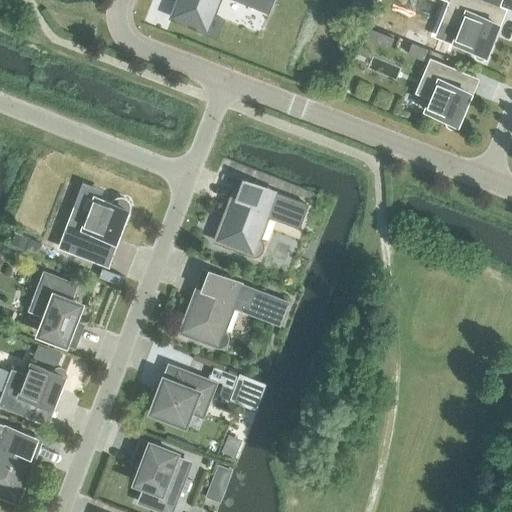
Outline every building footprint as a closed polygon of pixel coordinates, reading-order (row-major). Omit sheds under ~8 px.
[(178,0),(172,16),(189,22),(188,25),(215,36),(222,19),(211,14),(216,0),(238,0),(267,12),(271,0),(178,0)] [(478,0),(454,0),(445,23),(459,29),(453,42),(474,50),(474,53),(475,57),(478,59),(482,59),(485,58),(487,55),(492,41),(490,40),(497,22),(495,22),(499,10),(505,12),(505,10),(478,0)] [(412,41),(408,52),(421,58),(426,47),(412,41)] [(462,89),(467,78),(468,76),(431,60),(417,91),(431,97),(425,110),(446,119),(445,122),(447,125),(449,127),(453,128),(456,126),(458,124),(464,110),(462,109),(469,92),(462,89)] [(262,247),(262,243),(260,240),(256,238),(265,214),(298,226),(306,204),(243,180),(233,208),(230,206),(217,239),(236,246),(235,249),(250,254),(254,255),(258,254),(261,251),(262,247)] [(61,246),(97,260),(106,237),(114,240),(120,224),(123,225),(129,210),(129,206),(128,202),(125,199),(121,197),(117,197),(113,199),(111,203),(95,197),(88,214),(75,209),(61,246)] [(14,232),(10,243),(23,248),(28,237),(14,232)] [(182,330),(201,337),(200,340),(215,346),(219,347),(223,345),(226,343),(227,339),(227,335),(225,331),(222,329),(230,305),(279,324),(288,301),(209,271),(198,299),(195,298),(182,330)] [(40,332),(74,345),(79,332),(69,328),(78,304),(69,301),(75,285),(44,273),(31,309),(46,315),(40,332)] [(31,363),(26,376),(13,371),(0,403),(37,417),(42,403),(50,407),(58,386),(61,387),(65,376),(65,373),(64,369),(61,367),(57,367),(54,368),(52,371),(31,363)] [(152,410),(183,422),(194,393),(208,398),(214,383),(177,369),(172,382),(164,379),(152,410)] [(221,384),(218,394),(229,398),(232,391),(233,388),(221,384)] [(0,492),(15,499),(28,466),(24,465),(35,438),(0,424),(0,492)] [(135,454),(145,458),(136,481),(145,485),(139,500),(169,511),(183,476),(175,473),(181,458),(174,455),(174,453),(140,440),(135,454)] [(217,464),(210,482),(225,487),(231,470),(217,464)]
